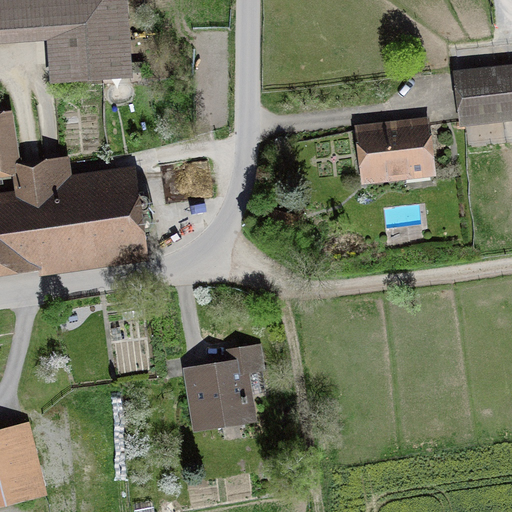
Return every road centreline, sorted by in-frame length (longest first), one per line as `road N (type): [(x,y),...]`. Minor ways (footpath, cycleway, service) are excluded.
road 1 (unclassified): [(0,293),(154,272),(214,246),(242,176),(251,0)]
road 2 (track): [(511,264),(278,288)]
road 3 (track): [(278,288),(319,511)]
